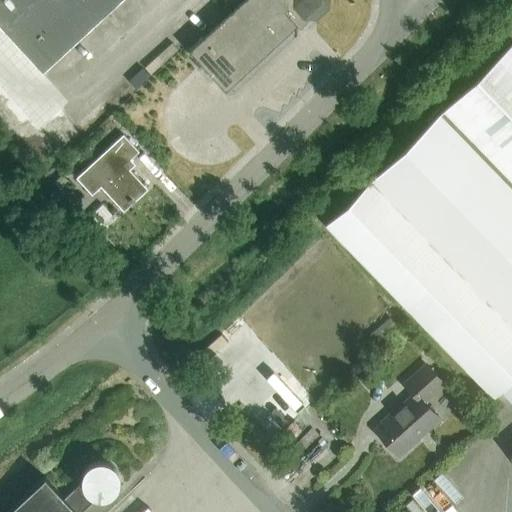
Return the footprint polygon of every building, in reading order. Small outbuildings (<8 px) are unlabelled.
[(0,0),(0,26),(42,72),(120,0),(0,0)] [(243,0),(203,38),(189,51),(225,91),(240,78),(303,20),(316,20),(329,9),(329,0),(243,0)] [(511,400),(511,42),(325,224),(493,398),(502,389),(511,400)] [(133,204),(148,190),(126,165),(139,154),(124,136),(76,178),(91,195),(101,187),(120,210),(130,201),(133,204)] [(255,179),(262,186),(300,150),(293,143),(255,179)] [(397,328),(389,318),(370,334),(377,343),(397,328)] [(422,401),(442,383),(426,366),(405,384),(415,395),(395,413),(393,411),(382,420),(384,422),(375,431),(397,456),(438,419),(422,401)] [(82,511),(97,498),(100,498),(104,498),(107,498),(110,496),(113,494),(115,492),(117,490),(119,487),(120,484),(120,480),(120,477),(119,474),(118,471),(116,468),(114,466),(111,464),(108,462),(105,462),(101,461),(98,461),(95,462),(92,464),(89,465),(87,468),(85,470),(83,473),(83,477),(82,482),(65,499),(45,478),(7,511),(82,511)]
